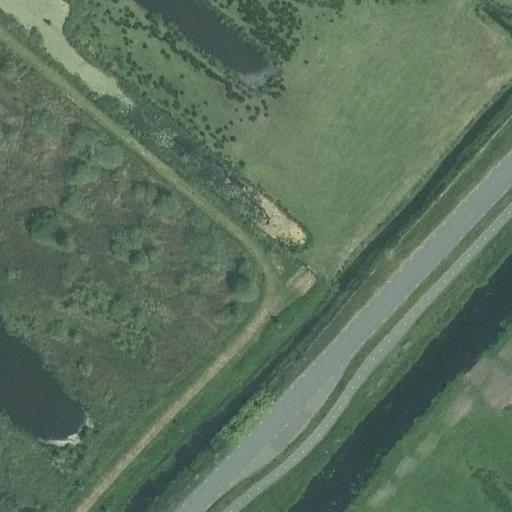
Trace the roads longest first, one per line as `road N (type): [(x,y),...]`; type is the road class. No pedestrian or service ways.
road 1 (track): [(80,511),(257,327),(270,299),(268,272),(256,249),(0,40)]
road 2 (tertiary): [(189,511),(511,165)]
